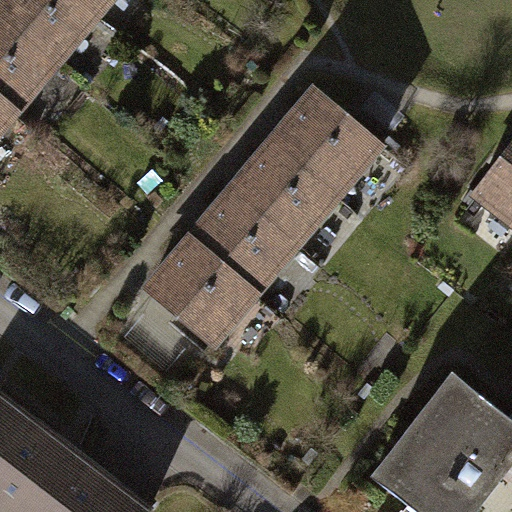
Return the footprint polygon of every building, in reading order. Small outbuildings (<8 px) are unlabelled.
[(0,0),(0,18),(54,65),(94,15),(75,0),(0,0)] [(75,0),(94,15),(108,0),(75,0)] [(0,18),(0,103),(11,114),(54,65),(0,18)] [(315,92),(273,141),(335,194),(377,144),(315,92)] [(0,127),(11,114),(0,103),(0,127)] [(292,244),(335,194),(273,141),(230,192),(292,244)] [(511,144),(475,192),(511,220),(511,144)] [(230,192),(187,243),(249,295),(292,244),(230,192)] [(208,343),(249,295),(187,243),(146,291),(208,343)] [(412,511),(511,511),(511,421),(451,373),(368,477),(412,511)] [(144,511),(145,511),(0,397),(0,511),(144,511)]
